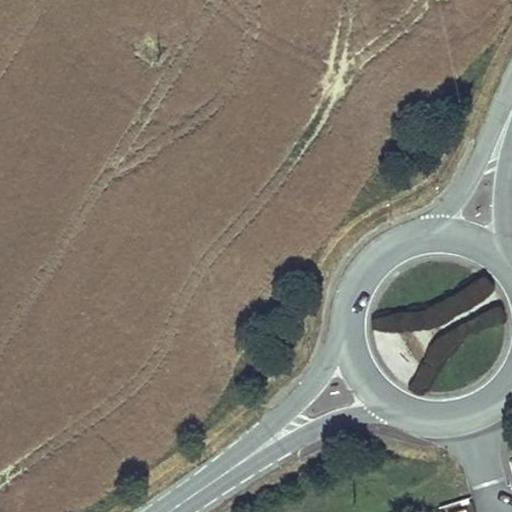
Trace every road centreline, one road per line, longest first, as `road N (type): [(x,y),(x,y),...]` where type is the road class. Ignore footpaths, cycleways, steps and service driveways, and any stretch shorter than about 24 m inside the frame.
road 1 (secondary): [(195,493),(316,429),(400,409)]
road 2 (secondary): [(348,338),(306,391),(195,493)]
road 3 (secondary): [(511,104),(424,236)]
road 4 (secondary): [(424,236),(375,261),(358,284),(348,338)]
road 5 (secondary): [(509,267),(511,144)]
